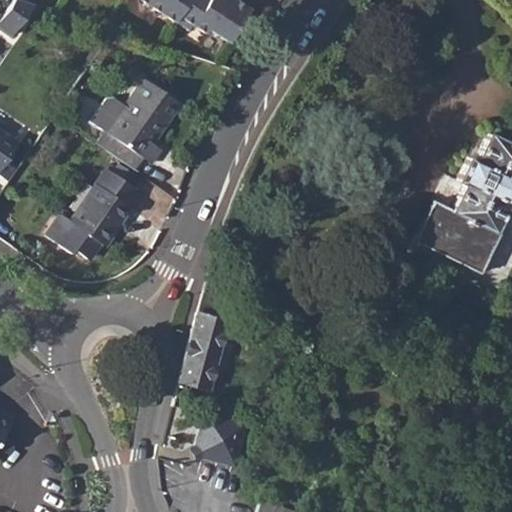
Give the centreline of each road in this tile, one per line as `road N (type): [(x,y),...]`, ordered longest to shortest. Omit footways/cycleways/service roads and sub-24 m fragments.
road 1 (residential): [(313,0),(248,104),(175,275),(147,315)]
road 2 (tertiary): [(154,511),(146,453),(169,355),(161,326),(147,315)]
road 3 (tertiary): [(75,338),(72,362),(101,413),(120,511)]
